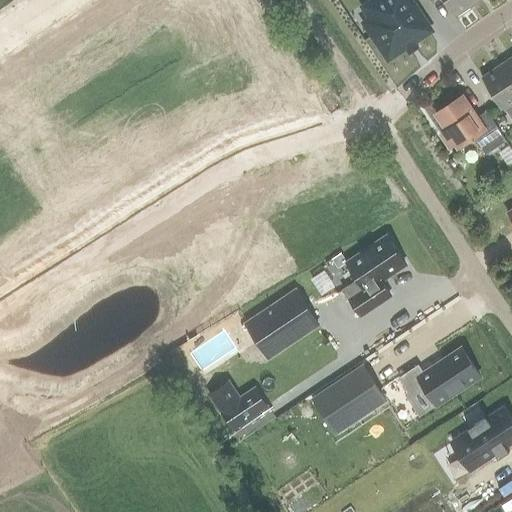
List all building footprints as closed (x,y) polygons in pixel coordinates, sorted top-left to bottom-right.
[(158,0),(171,21),(201,2),(199,0),(158,0)] [(428,30),(408,0),(370,0),(369,5),(365,7),(373,19),(366,23),(389,56),(428,30)] [(429,0),(431,2),(434,0),(444,0),(456,17),(477,3),(474,0),(429,0)] [(283,103),(275,90),(289,81),(271,53),(249,67),(252,73),(235,85),(257,120),(283,103)] [(511,56),(502,63),(511,77),(511,56)] [(511,77),(502,63),(482,77),(504,111),(505,111),(511,121),(511,120),(511,77)] [(172,163),(194,149),(179,125),(191,118),(176,94),(164,102),(171,114),(150,127),(172,163)] [(476,116),(462,95),(435,113),(446,129),(441,133),(450,147),(456,144),(458,148),(474,137),(485,154),(506,141),(486,110),(476,116)] [(150,177),(172,163),(150,127),(128,141),(121,130),(109,137),(124,161),(135,153),(150,177)] [(346,158),(324,172),(346,207),(368,193),(375,205),(387,197),(372,173),(360,181),(346,158)] [(49,202),(66,229),(106,203),(99,192),(111,184),(96,160),(77,172),(82,181),(49,202)] [(324,172),(302,186),(317,209),(305,216),(320,240),(332,232),(325,221),(346,207),(324,172)] [(405,263),(387,237),(347,263),(358,280),(343,290),(360,315),(390,295),(380,280),(405,263)] [(318,324),(295,291),(246,324),(268,357),(318,324)] [(462,348),(419,377),(436,403),(479,375),(462,348)] [(362,365),(311,399),(334,433),(385,400),(362,365)] [(252,384),(216,408),(230,430),(267,406),(252,384)] [(468,430),(452,441),(453,443),(454,442),(459,449),(457,450),(459,452),(460,451),(465,458),(464,459),(465,461),(466,461),(471,468),(470,468),(471,470),(495,454),(498,459),(499,458),(498,456),(507,450),(508,452),(509,451),(506,447),(511,442),(511,422),(510,420),(509,420),(502,410),(503,409),(502,408),(487,418),(486,416),(485,417),(486,419),(469,430),(468,428),(467,429),(468,430)] [(427,455),(403,471),(423,501),(447,485),(427,455)] [(390,480),(349,507),(351,511),(406,511),(409,510),(390,480)]
